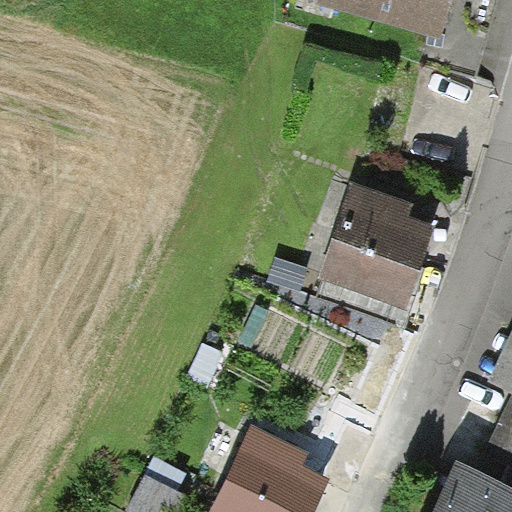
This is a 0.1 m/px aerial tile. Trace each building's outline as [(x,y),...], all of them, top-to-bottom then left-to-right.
[(450,0),(321,0),(319,6),(428,41),(436,44),(450,0)] [(495,0),(450,0),(436,44),(428,41),(422,61),(471,77),(495,0)] [(415,207),(353,186),(320,279),(407,310),(434,233),(409,224),(415,207)] [(511,511),(511,400),(475,477),(459,469),(438,511),(511,511)] [(311,456),(257,429),(215,511),(315,511),(330,483),(303,470),(311,456)] [(155,459),(128,511),(178,511),(186,499),(175,493),(185,475),(155,459)]
